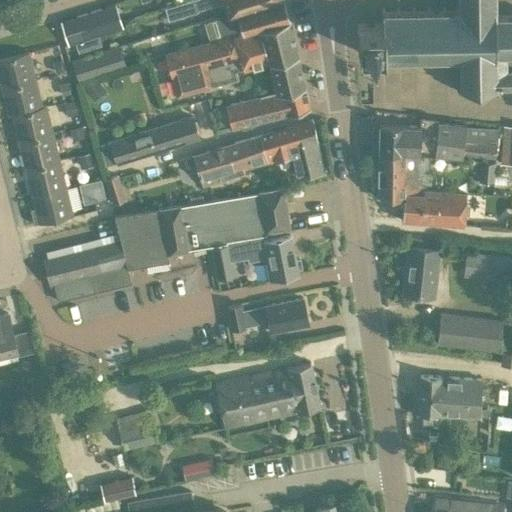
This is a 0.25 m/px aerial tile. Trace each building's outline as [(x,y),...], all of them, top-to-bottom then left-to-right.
[(225,0),(229,12),(266,0),(188,0),(176,4),(179,14),(198,9),(198,8),(224,0),(225,0)] [(266,0),(229,12),(184,25),(190,44),(241,29),(244,30),(288,16),(283,0),(266,0)] [(383,23),(357,24),(358,51),(377,51),(376,55),(380,57),(383,57),(382,63),(386,62),(387,59),(399,59),(398,62),(402,62),(402,59),(413,59),(413,62),(417,62),(417,58),(428,58),(428,61),(432,61),(432,58),(444,58),(444,61),(447,61),(447,58),(457,58),(457,61),(460,61),(460,84),(457,88),(459,90),(463,87),(496,87),(499,91),(501,89),(499,85),(511,85),(511,14),(496,15),(495,0),(459,0),(459,7),(456,7),(456,10),(446,10),(446,7),(442,7),(442,11),(431,11),(431,8),(427,8),(427,11),(415,11),(415,8),(412,8),(412,11),(400,11),(400,8),(397,8),(397,11),(386,12),(386,8),(383,8),(383,23)] [(113,29),(106,6),(88,12),(95,35),(113,29)] [(68,43),(95,35),(88,12),(61,20),(68,43)] [(288,19),(165,53),(171,75),(176,95),(212,86),(208,66),(240,58),(243,69),(296,54),(298,53),(288,19)] [(78,78),(108,68),(103,50),(72,59),(78,78)] [(0,83),(1,88),(3,88),(36,80),(29,51),(0,57),(0,83)] [(55,71),(64,69),(61,58),(52,60),(55,71)] [(270,69),(276,91),(303,83),(298,62),(270,69)] [(84,86),(91,95),(103,86),(96,76),(84,86)] [(4,101),(7,113),(13,112),(42,105),(36,80),(3,88),(6,100),(4,101)] [(168,90),(165,80),(160,82),(162,92),(168,90)] [(70,92),(67,82),(60,83),(63,94),(70,92)] [(310,106),(303,83),(276,91),(239,101),(225,105),(231,126),(310,106)] [(75,100),(64,102),(67,113),(78,111),(75,100)] [(15,126),(18,140),(20,140),(53,132),(46,104),(42,105),(13,112),(17,125),(15,126)] [(105,164),(116,160),(117,162),(198,136),(191,115),(110,141),(99,145),(105,164)] [(323,172),(312,119),(260,134),(265,158),(266,162),(291,155),(297,175),(323,172)] [(379,123),(379,150),(417,154),(428,155),(428,153),(462,157),(463,154),(495,158),(497,142),(464,139),(466,124),(439,121),(437,133),(419,132),(420,125),(379,123)] [(81,125),(72,128),(74,137),(84,135),(81,125)] [(511,125),(504,125),(502,163),(511,163),(511,125)] [(26,166),(60,158),(53,132),(20,140),(23,151),(21,152),(25,166),(26,166)] [(201,185),(243,173),(241,164),(265,158),(260,134),(192,155),(201,185)] [(423,191),(423,190),(423,183),(429,183),(430,174),(421,173),(421,176),(417,175),(417,154),(379,150),(378,193),(403,194),(403,189),(423,191)] [(91,151),(79,154),(82,166),(94,163),(91,151)] [(28,180),(31,194),(33,193),(66,185),(60,158),(26,166),(30,179),(28,180)] [(493,181),(495,161),(481,160),(479,179),(493,181)] [(109,194),(123,190),(117,173),(104,177),(109,194)] [(32,225),(73,215),(66,185),(33,193),(37,207),(35,207),(35,209),(29,211),(32,225)] [(288,228),(284,186),(258,190),(259,192),(181,206),(181,204),(114,214),(120,240),(128,269),(170,262),(168,255),(188,251),(187,247),(226,242),(227,240),(288,228)] [(423,190),(423,191),(403,189),(403,194),(402,219),(464,223),(467,192),(423,190)] [(105,199),(94,201),(96,207),(106,205),(105,199)] [(45,250),(57,300),(59,299),(58,298),(73,294),(73,296),(79,294),(79,293),(93,289),(94,291),(130,282),(118,232),(45,250)] [(261,236),(245,239),(248,255),(249,259),(265,256),(269,277),(297,271),(296,267),(301,266),(299,258),(295,259),(290,235),(262,240),(261,236)] [(245,239),(210,245),(216,277),(234,273),(231,258),(248,255),(245,239)] [(435,295),(439,249),(407,245),(402,291),(435,295)] [(511,280),(511,255),(467,251),(464,275),(511,280)] [(303,296),(251,306),(242,308),(241,301),(226,305),(231,329),(246,326),(246,324),(254,323),(269,319),(271,330),(308,323),(303,296)] [(8,311),(0,312),(0,353),(17,349),(18,354),(33,351),(28,329),(13,333),(8,311)] [(500,348),(503,317),(440,311),(437,342),(500,348)] [(511,351),(501,350),(500,365),(511,365),(511,351)] [(257,373),(267,416),(320,405),(310,361),(257,373)] [(225,426),(267,416),(257,373),(215,382),(225,426)] [(480,389),(481,377),(420,374),(418,412),(487,416),(488,405),(486,405),(486,389),(480,389)] [(25,401),(38,398),(34,378),(21,381),(25,401)] [(156,440),(152,423),(149,409),(118,416),(125,446),(156,440)] [(210,458),(196,461),(199,475),(214,473),(210,458)] [(104,498),(134,491),(131,476),(101,482),(104,498)] [(223,511),(223,509),(207,511),(189,511),(188,502),(192,501),(190,489),(128,500),(129,511),(223,511)] [(467,511),(469,501),(436,497),(434,511),(467,511)] [(335,511),(334,501),(318,504),(319,511),(311,511),(335,511)] [(469,501),(467,511),(502,511),(503,505),(469,501)]
